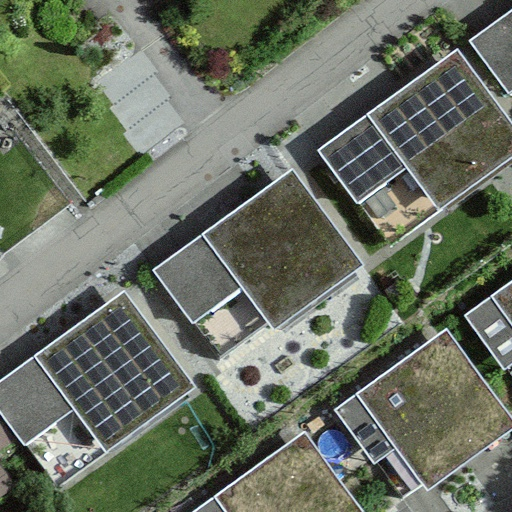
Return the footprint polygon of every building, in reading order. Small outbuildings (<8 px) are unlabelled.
[(511,150),(511,143),(455,65),(380,119),(440,202),(511,150)] [(351,267),(290,184),(215,238),(275,322),(351,267)] [(183,389),(122,306),(47,360),(107,444),(183,389)] [(505,427),(445,344),(369,398),(429,481),(505,427)] [(349,511),(302,446),(227,501),(234,511),(349,511)] [(0,496),(15,485),(0,466),(0,496)]
